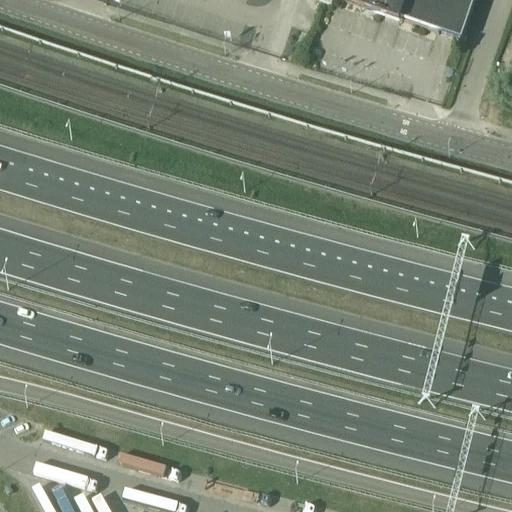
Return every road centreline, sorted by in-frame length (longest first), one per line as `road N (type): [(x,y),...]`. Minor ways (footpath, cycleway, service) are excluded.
road 1 (secondary): [(3,0),(511,159)]
road 2 (motorway): [(511,391),(308,342),(0,249)]
road 3 (motorway): [(511,310),(0,169)]
road 4 (motorway): [(0,326),(511,465)]
